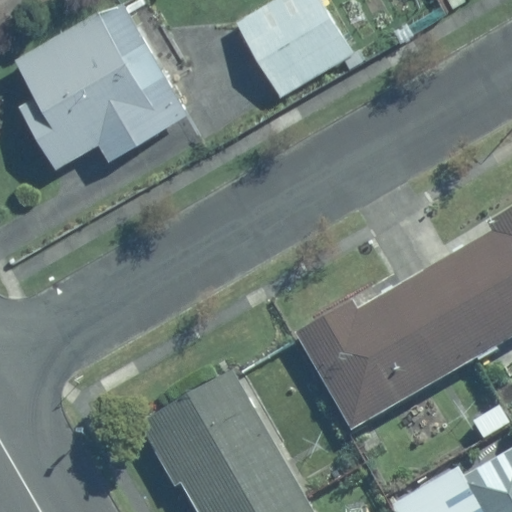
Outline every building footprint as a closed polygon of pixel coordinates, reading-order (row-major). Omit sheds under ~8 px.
[(126,0),(125,0),(21,60),(42,97),(28,105),(65,170),(108,145),(116,159),(193,116),(126,0)] [(357,52),(324,0),(268,0),(240,18),(288,95),(357,52)] [(300,336),(355,435),(511,347),(511,219),(488,233),(491,239),(359,313),(355,306),(300,336)] [(144,421),(181,489),(186,486),(200,511),(314,511),(236,370),(144,421)] [(465,468),(393,511),(511,511),(511,457),(472,481),(465,468)]
